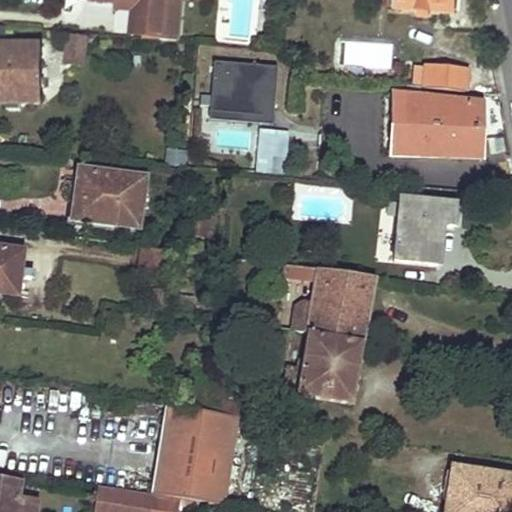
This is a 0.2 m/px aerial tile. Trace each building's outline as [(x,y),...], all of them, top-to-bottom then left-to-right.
[(105,0),(140,3),(138,35),(178,38),(180,0),(105,0)] [(428,11),(452,12),(453,0),(394,0),(394,8),(418,10),(428,11)] [(20,104),(40,104),(39,45),(5,46),(5,27),(0,26),(0,104),(7,104),(7,111),(20,111),(20,104)] [(84,37),(69,36),(67,63),(82,64),(84,37)] [(260,109),(271,110),(275,70),(212,64),(207,115),(259,119),(260,109)] [(414,66),(412,86),(464,92),(466,71),(414,66)] [(393,94),(392,157),(483,160),(483,138),(484,105),(421,99),(420,97),(393,94)] [(270,127),(271,110),(260,109),(259,119),(207,115),(207,122),(270,127)] [(288,133),(258,130),(254,171),(284,174),(288,133)] [(187,150),(167,148),(165,164),(185,166),(187,150)] [(72,220),(136,229),(143,179),(79,171),(75,201),(72,220)] [(398,200),(394,244),(440,248),(442,228),(453,228),(455,205),(398,200)] [(461,205),(455,205),(453,228),(459,228),(461,205)] [(188,238),(208,240),(211,215),(190,213),(188,238)] [(440,248),(394,244),(392,262),(438,268),(440,248)] [(168,253),(142,249),(138,281),(164,285),(168,253)] [(0,291),(3,271),(18,273),(21,254),(0,250),(0,291)] [(317,271),(285,266),(283,281),(315,285),(317,271)] [(18,273),(3,271),(0,291),(0,295),(17,298),(21,273),(18,273)] [(308,334),(362,341),(368,314),(375,279),(317,271),(315,285),(312,305),(304,304),(296,309),(292,331),(308,334)] [(163,315),(190,319),(193,300),(166,297),(163,315)] [(297,398),(351,407),(357,374),(362,341),(308,334),(307,337),(298,335),(297,342),(305,345),(301,372),(287,370),(283,391),(298,393),(297,398)] [(229,382),(214,380),(211,400),(226,403),(229,382)] [(195,398),(193,412),(239,419),(264,423),(269,388),(229,382),(226,403),(211,400),(195,398)] [(171,394),(168,408),(193,412),(195,398),(171,394)] [(178,500),(226,507),(239,419),(193,412),(168,408),(167,408),(159,460),(154,496),(178,500)] [(451,500),(448,511),(511,511),(511,478),(456,472),(447,472),(444,498),(451,500)] [(0,511),(14,511),(16,503),(19,484),(0,481),(0,511)] [(154,496),(96,488),(92,511),(176,511),(178,500),(154,496)] [(34,511),(36,506),(16,503),(14,511),(34,511)]
